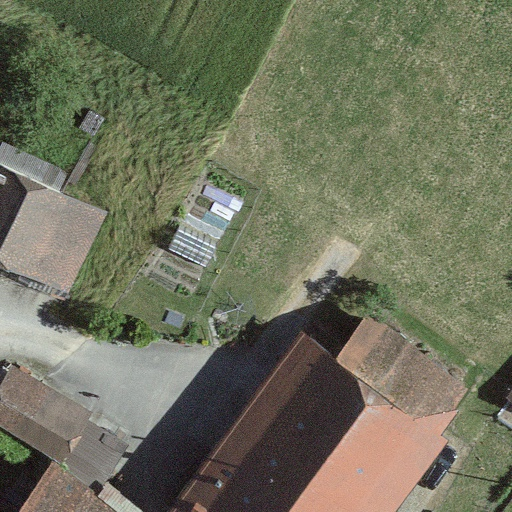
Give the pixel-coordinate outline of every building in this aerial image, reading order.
[(103,210),(0,154),(0,255),(61,288),(103,210)] [(175,511),(390,511),(452,431),(302,317),(162,502),(175,511)] [(3,362),(0,367),(0,422),(59,458),(86,412),(3,362)] [(511,403),(511,377),(500,394),(511,403)] [(73,454),(108,477),(131,441),(96,418),(73,454)] [(81,511),(34,476),(7,511),(81,511)]
